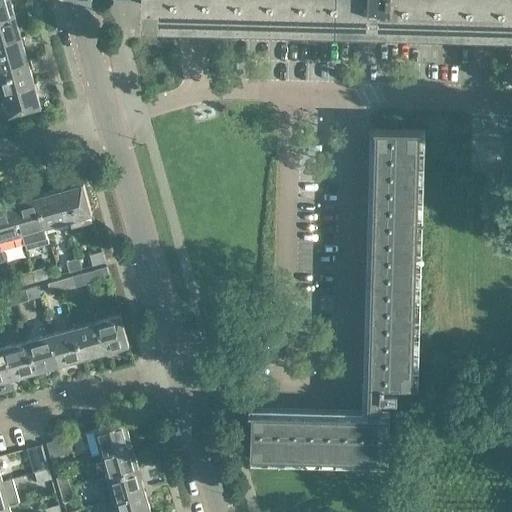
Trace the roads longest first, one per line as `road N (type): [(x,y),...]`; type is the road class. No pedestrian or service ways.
road 1 (residential): [(356,97),(345,389),(276,386),(287,95)]
road 2 (residential): [(195,93),(196,29),(511,33)]
road 3 (unclassified): [(176,355),(112,129)]
road 4 (residential): [(0,411),(176,355)]
road 5 (unclassified): [(220,511),(176,355)]
road 6 (residential): [(356,97),(511,101)]
road 7 (unclassified): [(112,129),(74,0)]
